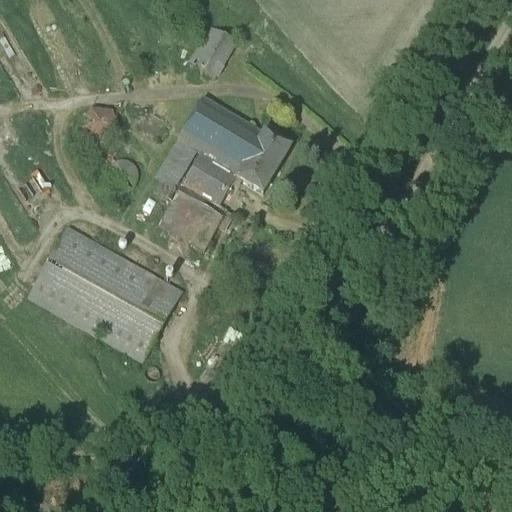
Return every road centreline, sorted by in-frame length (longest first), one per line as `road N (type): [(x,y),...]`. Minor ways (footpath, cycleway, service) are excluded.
road 1 (track): [(253,453),(511,16)]
road 2 (unknown): [(353,511),(484,511)]
